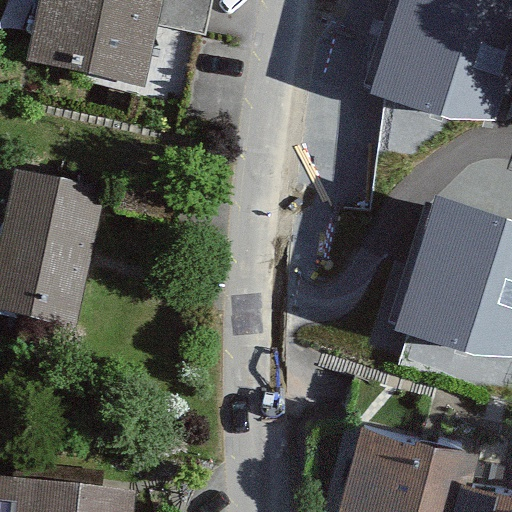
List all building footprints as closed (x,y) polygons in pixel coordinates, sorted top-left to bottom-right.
[(191,38),(199,0),(32,0),(45,3),(31,63),(135,87),(149,28),(191,38)] [(511,70),(511,0),(400,0),(369,95),(440,118),(496,119),(511,70)] [(229,131),(242,51),(191,43),(178,124),(229,131)] [(0,315),(69,328),(93,194),(15,180),(0,264),(0,315)] [(511,221),(435,196),(390,333),(461,356),(511,356),(511,221)] [(511,511),(511,483),(470,475),(476,447),(358,421),(339,510),(350,511),(511,511)] [(0,511),(134,511),(136,497),(100,494),(102,477),(15,468),(13,483),(0,481),(0,511)]
